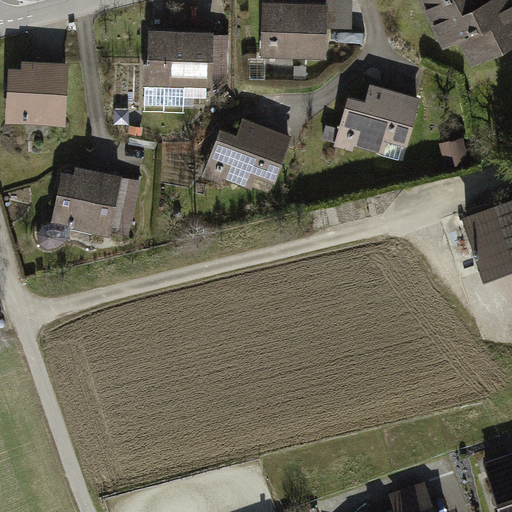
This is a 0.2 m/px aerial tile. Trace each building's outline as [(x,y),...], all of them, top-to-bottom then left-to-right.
[(327,0),(261,0),(261,55),(327,56),(327,0)] [(511,0),(423,0),(444,45),(461,38),(473,63),(511,44),(511,0)] [(229,30),(148,27),(145,82),(227,86),(229,30)] [(9,65),(7,120),(65,121),(67,61),(23,60),(23,66),(9,65)] [(367,98),(350,94),(336,144),(403,162),(420,99),(370,85),(367,98)] [(241,134),(221,126),(202,172),(269,199),(294,138),(247,119),(241,134)] [(54,223),(130,237),(141,178),(65,164),(54,223)] [(511,200),(467,216),(487,273),(511,264),(511,200)] [(511,511),(511,450),(485,460),(502,511),(511,511)] [(396,505),(374,511),(437,511),(425,478),(390,490),(396,505)]
